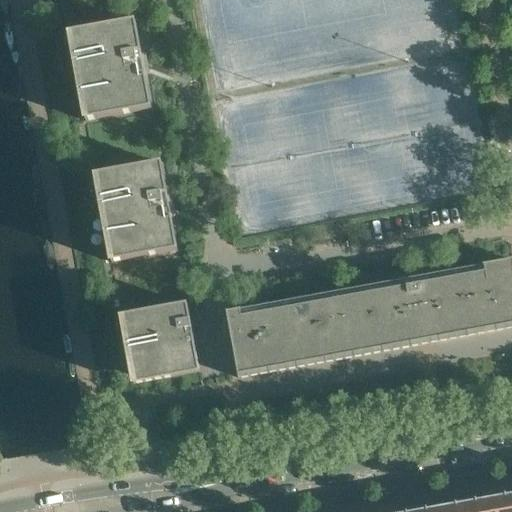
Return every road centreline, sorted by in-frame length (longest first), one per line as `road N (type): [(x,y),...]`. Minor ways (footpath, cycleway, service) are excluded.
road 1 (secondary): [(138,495),(511,431)]
road 2 (residential): [(331,277),(511,245)]
